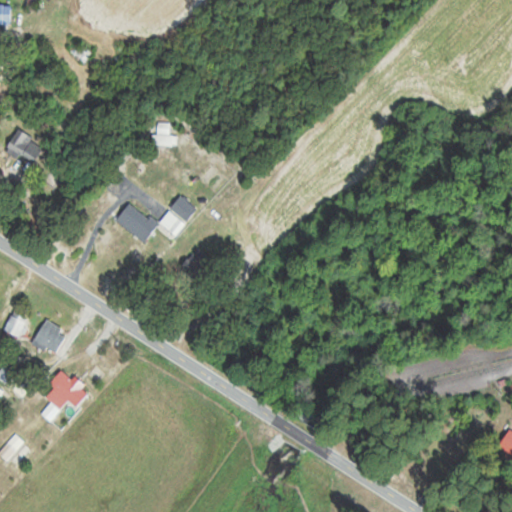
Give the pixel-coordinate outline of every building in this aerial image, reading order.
[(38,0),(28,0),(28,10),(38,10),(38,0)] [(13,3),(0,3),(0,23),(13,23),(13,3)] [(8,153),(37,163),(44,141),(16,131),(8,153)] [(177,145),(177,135),(154,134),(154,144),(177,145)] [(147,242),(157,228),(173,240),(197,207),(182,196),(161,224),(131,203),(118,221),(147,242)] [(216,262),(201,248),(183,266),(198,280),(216,262)] [(30,319),(15,312),(5,331),(20,338),(30,319)] [(60,333),(63,328),(48,319),(36,341),(59,353),(68,337),(60,333)] [(49,396),(56,403),(64,394),(79,407),(90,395),(63,371),(50,385),(55,390),(49,396)] [(511,429),(510,429),(498,454),(511,460),(511,429)] [(0,451),(7,460),(26,443),(18,434),(0,449),(0,451)]
